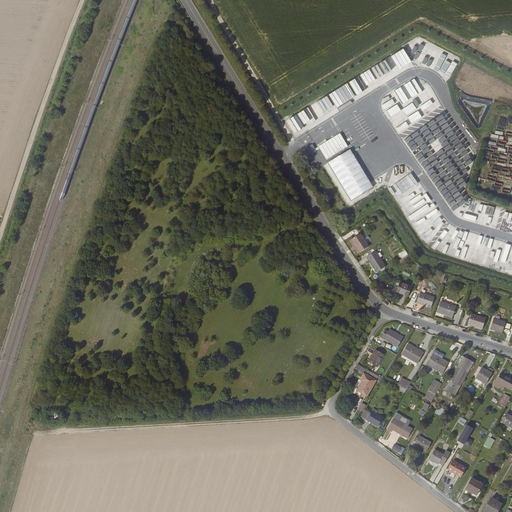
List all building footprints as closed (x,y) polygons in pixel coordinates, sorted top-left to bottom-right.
[(405,48),(397,51),(401,62),(409,60),(405,48)] [(348,82),(355,92),(384,75),(377,64),(348,82)] [(409,80),(399,86),(411,107),(422,101),(409,80)] [(328,94),(335,107),(352,98),(345,85),(328,94)] [(434,119),(441,129),(452,121),(445,111),(434,119)] [(287,119),(293,133),(298,131),(296,128),(303,125),(299,114),(287,119)] [(316,164),(348,147),(341,134),(318,146),(320,149),(311,154),(316,164)] [(415,156),(440,196),(446,192),(445,188),(447,181),(450,185),(458,180),(460,180),(462,174),(461,171),(459,170),(459,167),(458,165),(451,163),(448,172),(439,170),(439,168),(437,159),(430,148),(426,149),(427,146),(425,143),(416,145),(423,141),(421,137),(408,144),(410,149),(417,147),(412,150),(415,156)] [(352,149),(324,165),(347,207),(370,195),(368,190),(373,188),(352,149)] [(394,185),(401,195),(418,183),(411,173),(394,185)] [(475,215),(490,218),(492,206),(477,203),(475,215)] [(436,208),(431,212),(435,217),(440,213),(436,208)] [(436,224),(429,219),(424,225),(430,231),(436,224)] [(462,240),(463,237),(465,237),(467,232),(456,229),(454,237),(462,240)] [(359,234),(351,239),(360,252),(368,247),(359,234)] [(470,244),(480,247),(483,237),(473,234),(470,244)] [(437,239),(433,251),(479,265),(482,258),(470,254),(470,253),(465,252),(466,248),(457,245),(455,250),(450,249),(452,243),(437,239)] [(399,253),(402,258),(408,255),(405,250),(399,253)] [(384,265),(376,251),(366,257),(372,266),(373,266),(374,267),(373,268),(375,271),(384,265)] [(408,297),(411,287),(399,283),(396,292),(408,297)] [(433,298),(419,294),(416,304),(430,308),(433,298)] [(442,302),(438,312),(454,317),(457,307),(442,302)] [(485,319),(471,314),(468,324),(482,329),(485,319)] [(505,322),(493,319),(490,329),(502,332),(505,322)] [(389,329),(386,328),(381,337),(397,346),(404,335),(390,327),(389,329)] [(417,363),(423,353),(420,351),(418,353),(416,352),(417,349),(407,344),(401,354),(417,363)] [(384,355),(375,350),(368,362),(377,367),(384,355)] [(448,362),(433,353),(427,364),(442,373),(448,362)] [(463,356),(444,389),(445,389),(451,393),(455,395),(474,363),(463,356)] [(383,378),(357,364),(355,368),(365,374),(361,381),(363,382),(358,391),(368,397),(377,381),(381,382),(383,378)] [(480,367),(474,378),(484,383),(492,370),(488,367),(486,371),(480,367)] [(511,379),(500,374),(494,386),(503,390),(504,386),(511,390),(511,387),(511,379)] [(407,389),(410,383),(401,378),(397,385),(407,389)] [(431,386),(428,391),(435,395),(441,384),(438,382),(435,388),(431,386)] [(505,407),(510,397),(504,394),(499,404),(505,407)] [(365,410),(367,406),(362,403),(358,409),(363,412),(365,410)] [(443,416),(446,410),(438,406),(435,413),(443,416)] [(370,413),(365,410),(363,412),(361,416),(378,426),(383,418),(376,413),(377,411),(373,408),(370,413)] [(470,419),(474,412),(469,409),(465,417),(470,419)] [(411,421),(396,413),(387,429),(391,432),(392,430),(407,438),(412,429),(408,426),(411,421)] [(511,417),(506,414),(501,422),(508,426),(507,428),(511,431),(511,417)] [(461,418),(458,423),(464,426),(467,420),(461,418)] [(480,440),(484,443),(488,436),(483,434),(480,440)] [(426,452),(431,442),(419,435),(418,438),(416,437),(414,441),(416,442),(414,445),(426,452)] [(395,444),(392,449),(399,453),(402,448),(395,444)] [(434,450),(429,459),(438,464),(443,455),(434,450)] [(466,468),(452,460),(447,469),(461,477),(466,468)] [(482,484),(471,478),(465,489),(476,495),(482,484)] [(491,498),(483,511),(496,511),(501,504),(491,498)]
